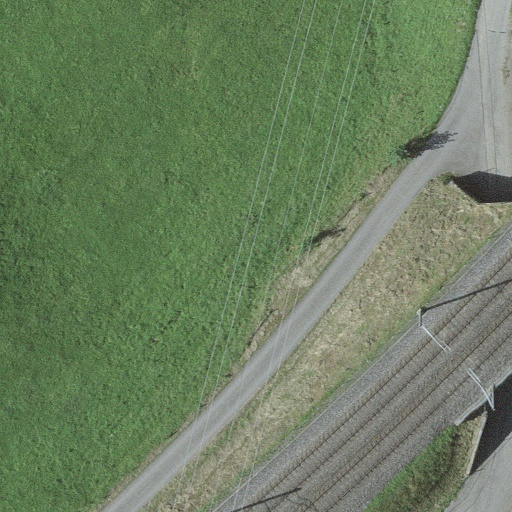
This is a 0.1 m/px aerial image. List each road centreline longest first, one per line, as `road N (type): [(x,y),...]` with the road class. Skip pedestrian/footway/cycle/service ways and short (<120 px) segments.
road 1 (unclassified): [(493,75),(281,345),(119,511)]
road 2 (unclassified): [(493,75),(511,351)]
